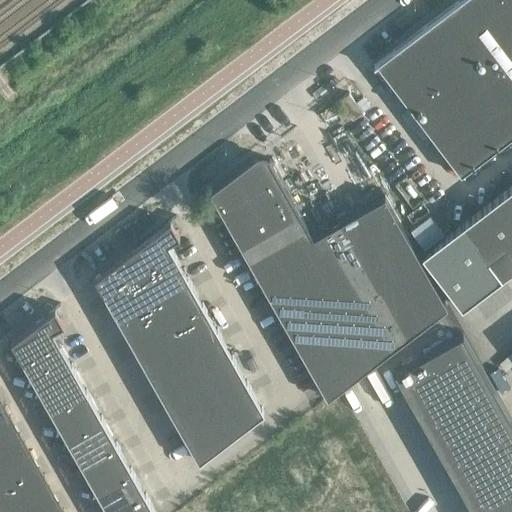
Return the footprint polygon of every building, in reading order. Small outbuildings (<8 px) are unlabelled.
[(511,134),(511,0),(458,0),(373,65),(374,66),(377,63),(461,173),(511,134)] [(352,120),(363,111),(348,91),(337,100),(352,120)] [(303,218),(304,218),(269,157),(268,158),(265,160),(258,158),(256,155),(255,154),(209,189),(327,397),(447,305),(384,194),(313,235),(303,218)] [(511,185),(462,224),(422,254),(462,307),(502,277),(489,259),(507,246),(511,252),(511,185)] [(132,248),(116,260),(116,261),(94,277),(99,285),(99,286),(104,294),(112,307),(198,460),(264,410),(168,241),(179,235),(175,228),(170,219),(132,248)] [(27,328),(27,327),(11,340),(23,361),(108,511),(156,511),(52,329),(64,322),(60,316),(55,307),(27,328)] [(511,511),(511,419),(463,332),(393,371),(473,511),(511,511)] [(63,511),(0,399),(0,511),(63,511)]
